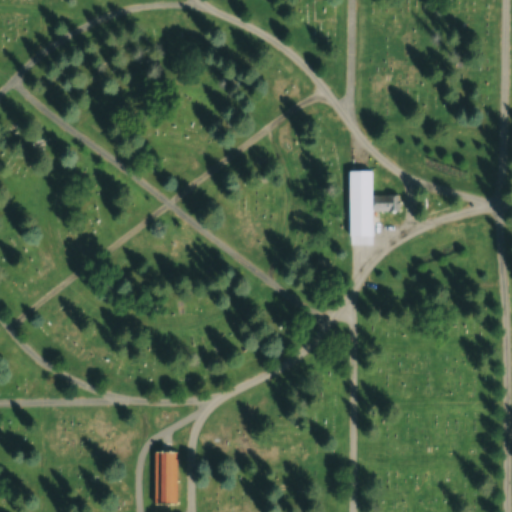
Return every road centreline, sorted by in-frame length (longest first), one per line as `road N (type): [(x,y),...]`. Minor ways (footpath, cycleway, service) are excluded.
road 1 (track): [(266,129),(223,95),(169,80),(111,91),(67,126)]
road 2 (track): [(69,280),(122,320),(169,329),(218,319),(264,279)]
road 3 (track): [(67,126),(42,209),(48,243),(69,280)]
road 4 (track): [(264,279),(283,233),(288,190),(266,129)]
road 5 (track): [(353,404),(507,403)]
